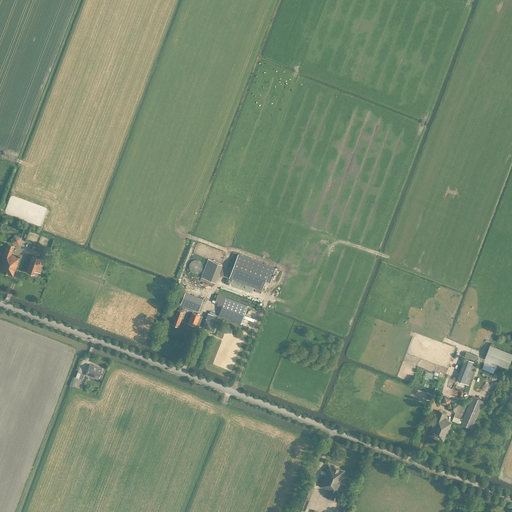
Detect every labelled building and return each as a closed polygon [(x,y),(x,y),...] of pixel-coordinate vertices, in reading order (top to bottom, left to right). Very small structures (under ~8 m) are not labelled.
[(12,242),(19,244),(22,236),(15,234),(12,242)] [(48,247),(51,239),(42,236),(39,244),(48,247)] [(14,245),(7,242),(0,261),(0,270),(13,276),(19,257),(14,256),(15,255),(11,254),(14,245)] [(275,269),(238,254),(229,277),(262,290),(266,281),(270,282),(275,269)] [(44,259),(32,255),(26,271),(34,274),(35,270),(40,272),(44,259)] [(202,277),(217,282),(223,264),(208,259),(202,277)] [(202,269),(203,267),(202,266),(202,265),(201,263),(200,262),(199,261),(198,261),(196,260),(195,260),(193,261),(192,261),(191,262),(190,263),(189,264),(188,266),(188,267),(188,269),(189,270),(189,271),(190,272),(191,273),(192,274),(194,275),(195,275),(197,275),(198,274),(199,274),(200,273),(201,272),(202,270),(202,269)] [(231,287),(233,281),(224,278),(222,284),(231,287)] [(185,292),(181,304),(186,306),(185,308),(193,311),(194,309),(200,311),(204,298),(185,292)] [(248,305),(226,296),(218,315),(241,324),(248,305)] [(184,310),(179,308),(178,310),(177,310),(172,324),(179,326),(184,312),(183,312),(184,310)] [(200,315),(192,312),(188,323),(196,326),(200,315)] [(216,316),(208,313),(203,326),(211,329),(216,316)] [(509,368),(511,358),(511,352),(490,345),(485,359),(509,368)] [(465,356),(476,361),(478,356),(466,352),(465,356)] [(477,363),(465,358),(456,380),(468,385),(477,363)] [(494,373),(497,367),(485,362),(482,368),(494,373)] [(86,374),(92,376),(98,379),(102,369),(89,365),(86,372),(86,374)] [(435,375),(444,377),(446,368),(437,366),(435,375)] [(449,406),(451,398),(444,396),(442,403),(449,406)] [(472,428),(484,401),(472,396),(461,421),(459,420),(466,404),(460,401),(458,404),(452,402),(449,409),(456,412),(452,420),(472,428)] [(444,441),(451,422),(443,419),(446,413),(439,410),(429,435),(444,441)] [(334,500),(345,471),(329,465),(321,487),(330,490),(327,498),(334,500)] [(314,489),(307,486),(298,508),(305,511),(314,489)]
